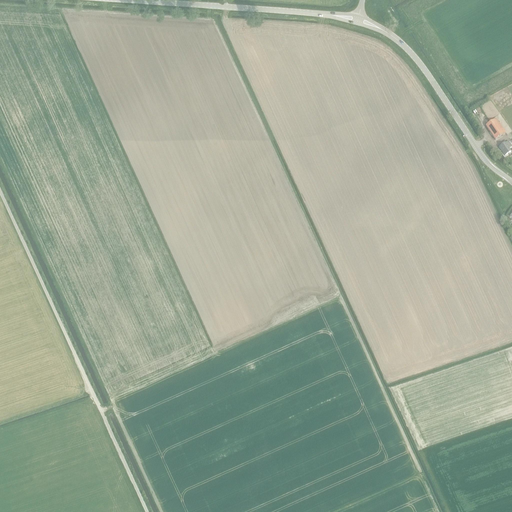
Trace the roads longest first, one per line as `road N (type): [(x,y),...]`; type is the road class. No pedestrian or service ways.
road 1 (unclassified): [(147,511),(0,189)]
road 2 (tertiary): [(130,0),(332,15)]
road 3 (tertiary): [(511,182),(486,161),(410,51),(384,31)]
